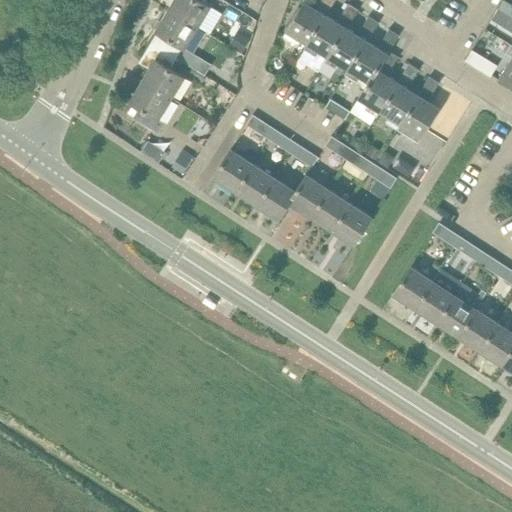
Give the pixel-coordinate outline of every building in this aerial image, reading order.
[(174,0),(168,11),(198,28),(211,6),(200,0),(174,0)] [(304,49),(305,49),(326,15),(335,0),(322,0),(316,9),(305,2),(284,36),(295,43),(298,39),(306,45),(304,49)] [(324,61),(325,62),(346,28),(347,28),(358,10),(348,4),(337,22),(326,15),(305,49),(316,57),(319,52),(327,57),(324,61)] [(491,20),(508,30),(511,32),(511,17),(498,9),(491,20)] [(158,32),(152,42),(177,58),(183,47),(186,48),(198,28),(168,11),(156,31),(158,32)] [(344,74),(346,75),(367,41),(379,23),(369,17),(358,35),(347,28),(346,28),(325,62),(336,69),(339,64),(347,70),(344,74)] [(360,77),(368,82),(370,83),(389,52),(389,51),(399,36),(390,29),(378,48),(367,41),(346,75),(357,82),(360,77)] [(150,69),(143,81),(172,98),(185,77),(171,68),(177,58),(152,42),(140,63),(150,69)] [(465,61),(491,77),(498,66),(472,50),(465,61)] [(377,115),(380,110),(398,82),(387,75),(398,57),(389,51),(389,52),(370,83),(368,82),(359,97),(368,103),(365,108),(377,115)] [(511,60),(499,80),(511,88),(511,60)] [(398,129),(401,124),(418,95),(408,88),(419,70),(409,64),(398,82),(380,110),(389,116),(386,121),(398,129)] [(298,78),(291,73),(286,80),(294,85),(298,78)] [(410,129),(406,135),(418,142),(440,108),(428,101),(439,83),(429,76),(418,95),(401,124),(410,129)] [(172,98),(143,81),(130,102),(140,108),(133,118),(159,134),(165,122),(159,119),(172,98)] [(264,136),(269,139),(275,129),(253,115),(247,125),(264,136)] [(269,139),(291,153),(297,143),(275,129),(269,139)] [(354,135),(350,143),(349,144),(357,148),(362,140),(354,135)] [(326,146),(348,160),(354,150),(332,136),(326,146)] [(291,153),(312,167),(319,157),(297,143),(291,153)] [(366,154),(377,161),(382,152),(372,145),(366,154)] [(386,148),(377,161),(388,168),(397,154),(386,148)] [(214,176),(235,190),(253,164),(231,149),(214,176)] [(348,160),(369,174),(376,164),(354,150),(348,160)] [(180,155),(172,167),(182,174),(190,162),(180,155)] [(235,190),(257,205),(275,178),(253,164),(235,190)] [(374,177),(391,188),(397,178),(376,164),(369,174),(374,177)] [(279,219),(290,202),(308,175),(307,175),(296,192),(275,178),(257,205),(279,219)] [(290,202),(311,216),(329,189),(308,175),(290,202)] [(311,216),(333,230),(350,203),(329,189),(311,216)] [(350,203),(333,230),(354,244),(372,217),(350,203)] [(433,233),(455,247),(461,237),(440,223),(433,233)] [(455,247),(477,261),(483,251),(461,237),(455,247)] [(477,261),(498,275),(505,265),(483,251),(477,261)] [(498,275),(511,283),(511,270),(505,265),(498,275)] [(394,293),(416,307),(433,281),(411,267),(394,293)] [(416,307),(437,321),(455,295),(433,281),(416,307)] [(437,321),(459,336),(476,309),(482,300),(470,292),(464,301),(455,295),(437,321)] [(459,336),(480,350),(498,323),(476,309),(459,336)] [(480,350),(502,364),(511,347),(511,331),(498,323),(480,350)] [(511,347),(502,364),(511,370),(511,347)]
